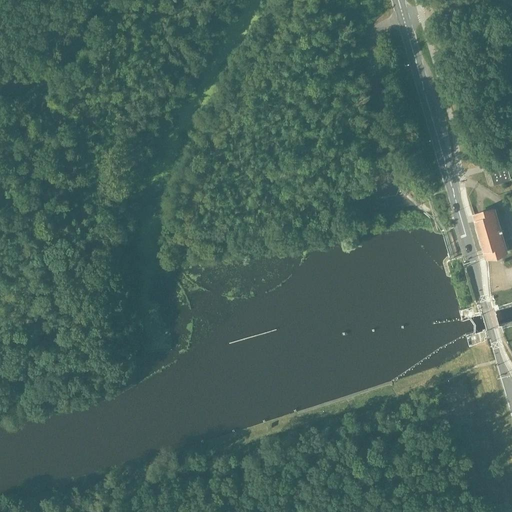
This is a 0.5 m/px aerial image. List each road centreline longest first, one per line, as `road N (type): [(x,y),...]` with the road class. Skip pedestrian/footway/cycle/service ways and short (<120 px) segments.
road 1 (secondary): [(511,395),(403,18)]
road 2 (unclassified): [(403,18),(385,23),(370,42),(399,172),(385,192),(363,199)]
